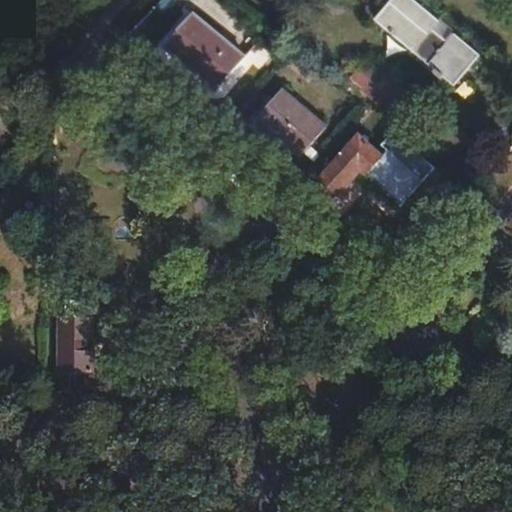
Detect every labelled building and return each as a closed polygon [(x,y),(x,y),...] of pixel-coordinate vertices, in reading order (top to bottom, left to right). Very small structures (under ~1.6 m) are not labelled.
[(410,0),(394,0),(375,24),(453,88),(479,56),(452,34),(444,43),(430,32),(438,22),(410,0)] [(191,14),(163,48),(216,91),(244,58),(191,14)] [(438,22),(430,32),(444,43),(452,34),(438,22)] [(366,63),(352,80),(364,91),(362,93),(386,113),(404,91),(380,71),(379,73),(366,63)] [(284,90),(259,119),(302,155),(327,126),(284,90)] [(318,182),(308,194),(323,207),(333,195),(336,197),(358,171),(400,206),(433,166),(390,130),(379,142),(385,146),(379,154),(355,135),(317,180),(318,182)] [(65,323),(60,323),(60,375),(93,375),(93,323),(89,323),(89,301),(66,300),(65,323)]
